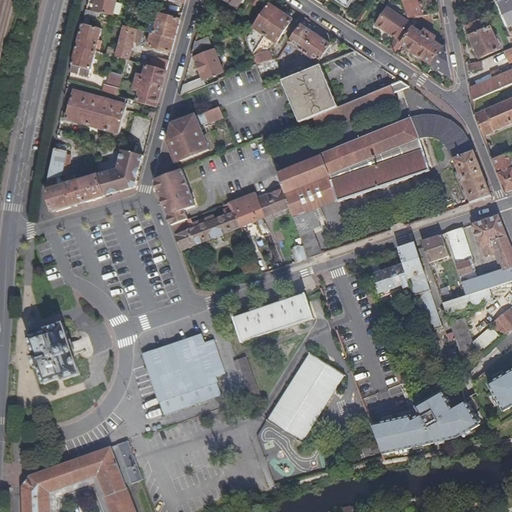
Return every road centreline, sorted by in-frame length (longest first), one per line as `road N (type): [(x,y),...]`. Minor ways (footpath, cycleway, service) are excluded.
road 1 (residential): [(503,205),(196,303)]
road 2 (residential): [(55,0),(9,233)]
road 3 (residential): [(195,0),(147,194)]
road 4 (residential): [(298,0),(456,104)]
road 5 (residential): [(196,303),(147,194)]
